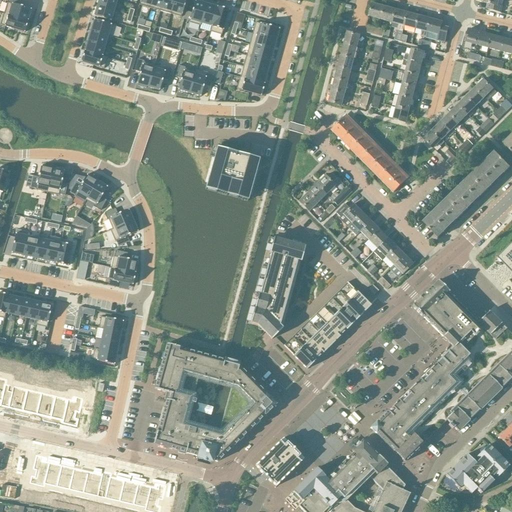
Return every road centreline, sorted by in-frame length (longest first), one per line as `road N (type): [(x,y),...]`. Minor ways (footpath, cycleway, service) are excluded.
road 1 (tertiary): [(228,483),(437,263)]
road 2 (residential): [(152,105),(266,112),(296,10),(261,0)]
road 3 (residential): [(103,450),(140,303)]
road 4 (residential): [(418,511),(437,475),(511,396)]
road 5 (residential): [(140,303),(0,272)]
road 6 (unknown): [(144,215),(193,224),(282,208)]
road 7 (residential): [(128,180),(78,157),(0,153)]
road 8 (residential): [(140,303),(149,231),(128,180)]
